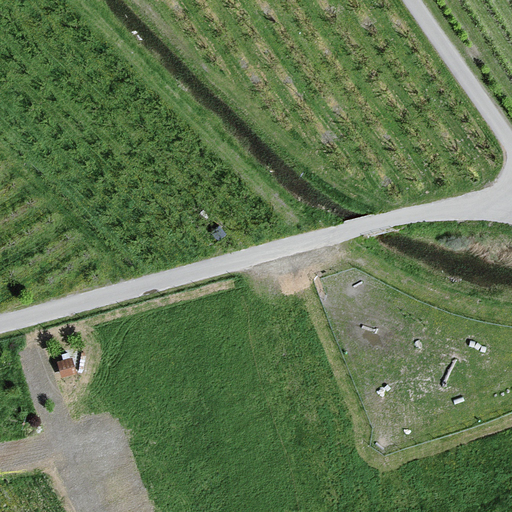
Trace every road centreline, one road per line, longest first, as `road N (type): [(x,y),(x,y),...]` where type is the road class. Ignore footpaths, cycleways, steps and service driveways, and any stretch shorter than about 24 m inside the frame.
road 1 (unclassified): [(0,327),(383,223),(511,211)]
road 2 (unclassified): [(412,0),(511,148)]
